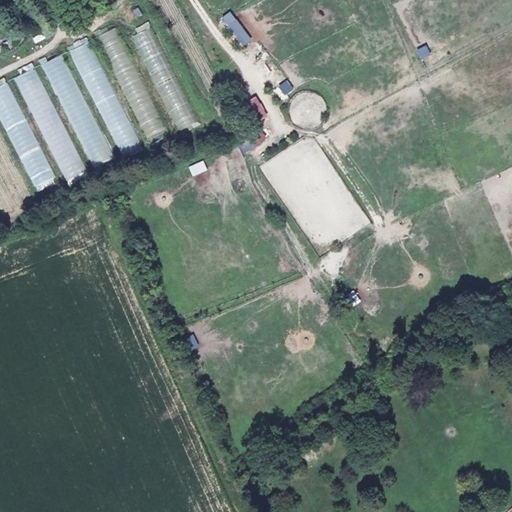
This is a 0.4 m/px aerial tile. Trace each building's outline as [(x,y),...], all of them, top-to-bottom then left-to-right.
[(238,19),(229,24),(242,46),(251,41),(238,19)] [(152,21),(132,30),(178,137),(198,128),(152,21)] [(117,27),(97,36),(146,138),(166,129),(117,27)] [(142,148),(89,37),(68,47),(122,158),(142,148)] [(244,46),(251,56),(258,51),(252,41),(244,46)] [(45,62),(90,169),(111,160),(66,53),(45,62)] [(14,71),(63,183),(84,174),(35,62),(14,71)] [(255,123),(267,117),(257,96),(244,103),(255,123)] [(247,138),(255,147),(267,137),(259,128),(247,138)] [(193,176),(207,170),(203,160),(188,166),(193,176)] [(353,305),(361,302),(354,290),(347,294),(353,305)]
